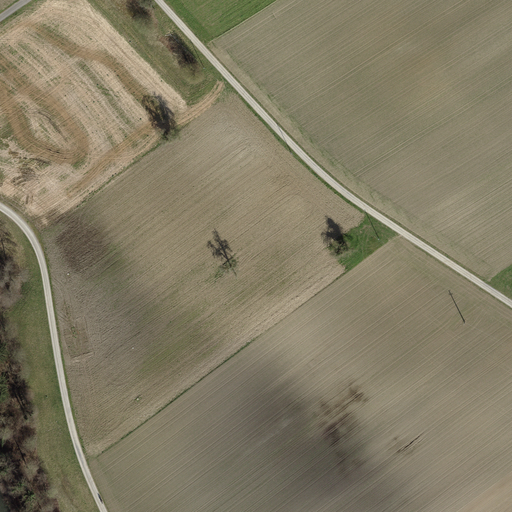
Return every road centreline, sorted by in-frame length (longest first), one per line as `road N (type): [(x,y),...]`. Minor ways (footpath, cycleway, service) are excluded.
road 1 (residential): [(511,304),(330,180),(155,0)]
road 2 (track): [(105,511),(71,424),(40,253),(0,206)]
